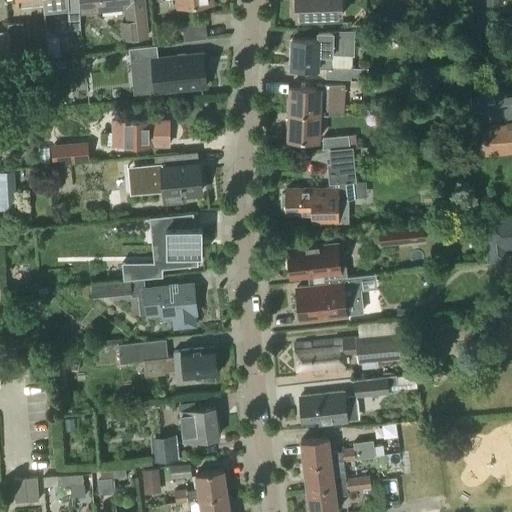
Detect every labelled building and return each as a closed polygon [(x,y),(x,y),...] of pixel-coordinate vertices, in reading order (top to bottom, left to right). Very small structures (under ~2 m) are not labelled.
[(41,0),(42,3),(43,10),(67,8),(70,29),(81,28),(78,0),(41,0)] [(79,0),(81,12),(125,7),(127,23),(145,21),(142,0),(79,0)] [(295,0),(296,17),(340,15),(339,0),(295,0)] [(204,18),(183,20),(184,38),(194,37),(209,36),(208,26),(205,26),(204,18)] [(22,22),(7,23),(9,59),(24,59),(22,22)] [(291,37),(290,65),(325,67),(325,77),(350,78),(351,66),(331,66),(331,52),(352,53),(352,30),(318,38),(291,37)] [(158,45),(130,47),(131,61),(153,58),(156,91),(207,86),(204,53),(159,58),(158,45)] [(351,66),(350,78),(366,76),(367,67),(352,66),(351,66)] [(288,111),(319,112),(343,113),(344,82),(316,81),(315,86),(290,85),(288,111)] [(505,90),(472,94),(476,121),(491,119),(491,120),(511,117),(511,93),(506,94),(505,90)] [(288,111),(287,137),(318,138),(319,112),(288,111)] [(113,119),(113,143),(168,144),(168,120),(113,119)] [(348,134),(323,136),(324,148),(349,146),(348,134)] [(76,142),(51,143),(52,161),(77,160),(76,142)] [(154,163),(137,165),(140,192),(161,190),(162,204),(185,202),(184,196),(201,194),(197,151),(153,155),(154,163)] [(16,209),(14,171),(0,171),(0,199),(1,210),(16,209)] [(281,192),(281,207),(285,207),(285,213),(311,213),(310,221),(347,221),(347,198),(337,198),(337,188),(324,188),(285,188),(285,192),(281,192)] [(199,264),(197,238),(203,238),(203,225),(195,225),(194,211),(151,215),(151,216),(150,216),(151,227),(162,227),(162,260),(123,261),(124,279),(164,275),(164,267),(199,264)] [(511,246),(511,214),(500,215),(484,217),(488,261),(504,260),(503,247),(511,246)] [(404,241),(424,239),(422,223),(403,225),(404,241)] [(310,274),(311,279),(324,278),(323,272),(339,270),(336,242),(288,247),(289,260),(286,261),(288,273),(291,273),(291,276),(310,274)] [(324,278),(311,279),(311,284),(296,286),(298,300),(295,300),(296,315),(299,315),(300,318),(346,313),(344,298),(360,296),(358,279),(324,283),(324,278)] [(129,280),(93,283),(95,297),(130,292),(129,280)] [(196,312),(193,282),(144,288),(146,314),(162,312),(163,316),(164,316),(174,326),(174,327),(195,325),(194,313),(196,312)] [(403,331),(294,342),(297,375),(345,370),(343,353),(357,351),(357,355),(405,351),(403,331)] [(165,338),(117,343),(119,362),(143,360),(144,375),(163,373),(163,371),(174,369),(175,377),(183,377),(216,374),(213,346),(180,349),(172,350),(173,355),(167,356),(165,338)] [(412,375),(354,381),(355,395),(414,389),(412,375)] [(343,391),(299,395),(301,419),(318,417),(318,423),(346,421),(343,391)] [(193,402),(179,404),(183,440),(218,436),(214,405),(194,408),(193,402)] [(175,433),(150,436),(151,445),(152,460),(177,458),(176,442),(175,433)] [(343,459),(342,449),(341,445),(329,446),(328,436),(300,439),(303,464),(331,461),(343,459)] [(354,447),(342,449),(343,459),(355,457),(354,447)] [(331,461),(303,464),(306,489),(346,483),(346,478),(345,474),(333,476),(331,461)] [(189,463),(165,465),(166,478),(190,476),(189,463)] [(123,466),(111,467),(112,476),(124,475),(123,466)] [(111,467),(99,467),(99,477),(112,476),(111,467)] [(198,487),(174,491),(176,501),(199,497),(227,493),(223,468),(195,472),(198,487)] [(158,469),(141,471),(143,495),(161,493),(158,469)] [(81,473),(69,474),(70,483),(82,482),(81,473)] [(69,474),(57,475),(57,484),(70,483),(69,474)] [(369,475),(357,477),(359,487),(371,486),(369,475)] [(36,476),(13,478),(15,501),(38,500),(36,476)] [(357,477),(346,478),(346,483),(347,488),(359,487),(357,477)] [(346,483),(306,489),(309,511),(323,511),(337,510),(335,494),(348,492),(347,488),(346,483)] [(201,511),(229,511),(227,493),(199,497),(201,511)]
